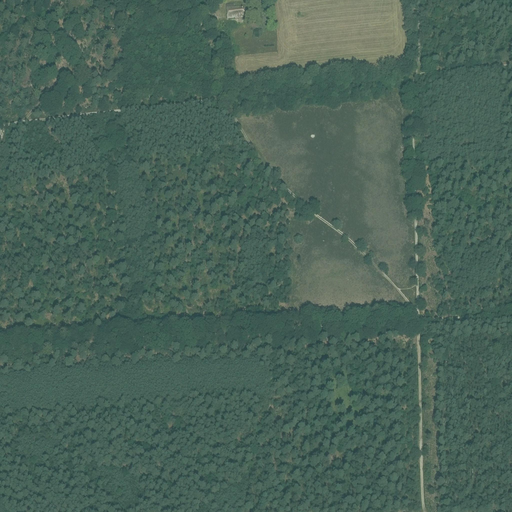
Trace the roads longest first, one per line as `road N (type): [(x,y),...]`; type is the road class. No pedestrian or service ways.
road 1 (track): [(0,347),(418,320)]
road 2 (track): [(418,320),(365,252),(252,145),(225,96)]
road 3 (track): [(417,70),(418,320)]
road 4 (track): [(225,96),(0,126)]
road 5 (track): [(418,325),(423,511)]
